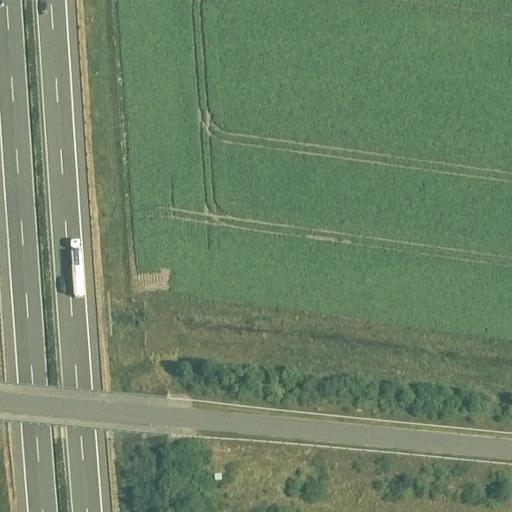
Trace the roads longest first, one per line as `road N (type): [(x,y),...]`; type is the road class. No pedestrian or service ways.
road 1 (motorway): [(8,0),(44,511)]
road 2 (motorway): [(88,511),(53,0)]
road 3 (residential): [(177,428),(511,456)]
road 4 (unclassified): [(177,428),(0,411)]
